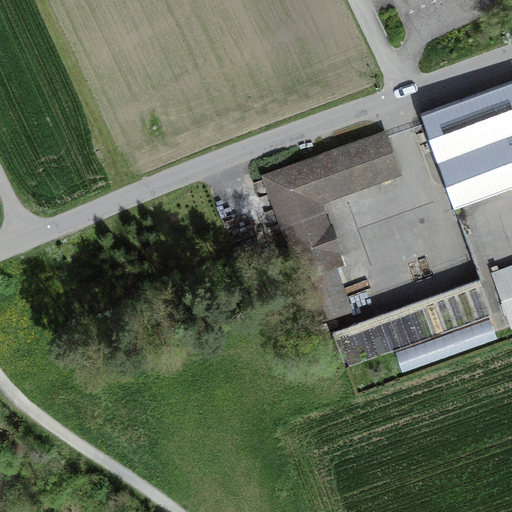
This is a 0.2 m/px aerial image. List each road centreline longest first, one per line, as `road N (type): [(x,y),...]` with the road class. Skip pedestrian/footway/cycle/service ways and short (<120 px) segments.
road 1 (residential): [(511,54),(0,247)]
road 2 (track): [(176,511),(0,381)]
